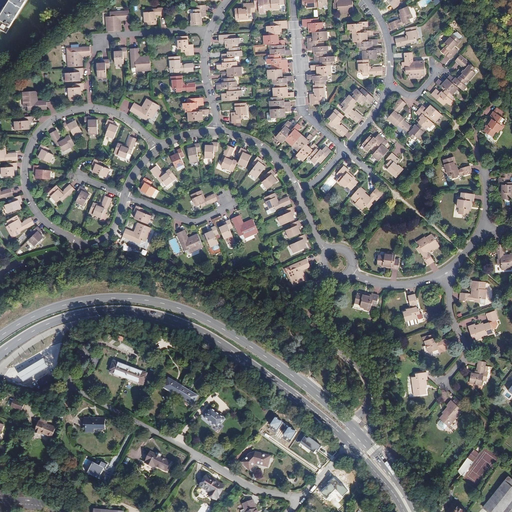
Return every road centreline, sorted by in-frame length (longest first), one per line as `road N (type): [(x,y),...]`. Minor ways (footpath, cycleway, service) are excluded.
road 1 (primary): [(352,423),(256,349),(166,303),(90,298),(26,318),(0,336)]
road 2 (residential): [(300,499),(252,487),(70,385)]
road 3 (primary): [(124,310),(202,332),(324,421)]
road 4 (residential): [(83,246),(38,215),(23,172),(48,122),(90,107)]
road 5 (residential): [(90,107),(87,65),(101,42),(210,32)]
road 6 (residential): [(346,148),(303,114),(293,0)]
road 7 (residential): [(372,404),(361,369),(315,319),(313,298),(327,274)]
road 8 (unclassified): [(0,369),(43,334),(124,310)]
road 9 (primary): [(0,353),(49,322),(124,310)]
road 10 (residential): [(445,272),(466,352),(444,381)]
